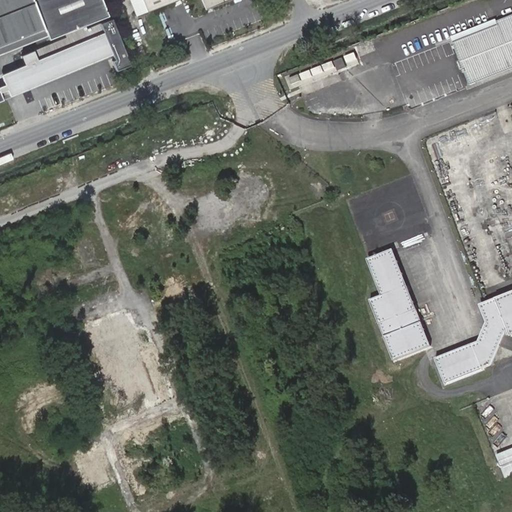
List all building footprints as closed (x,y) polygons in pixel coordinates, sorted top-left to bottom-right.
[(110,14),(104,0),(0,0),(0,48),(48,31),(50,38),(66,32),(67,36),(22,53),(26,65),(32,81),(112,51),(113,54),(115,59),(112,60),(116,70),(131,65),(113,18),(88,28),(86,23),(110,14)] [(134,0),(140,13),(147,10),(142,0),(134,0)] [(142,0),(147,10),(174,0),(205,0),(209,9),(231,0),(142,0)] [(470,84),(511,67),(511,13),(497,20),(499,24),(453,42),(470,84)] [(453,42),(499,24),(497,20),(496,18),(451,36),(453,42)] [(0,48),(0,56),(50,38),(48,31),(0,48)] [(0,92),(1,96),(113,54),(112,51),(32,81),(26,65),(0,75),(0,92)] [(339,71),(348,67),(344,57),(335,61),(339,71)] [(228,204),(259,218),(274,185),(243,171),(228,204)] [(326,197),(333,194),(330,186),(323,189),(326,197)] [(145,249),(175,239),(162,201),(133,210),(145,249)] [(84,271),(101,265),(90,236),(73,243),(84,271)] [(370,296),(396,360),(432,345),(392,248),(367,258),(380,292),(370,296)] [(170,311),(192,304),(184,279),(162,287),(170,311)] [(511,334),(511,291),(484,302),(480,304),(486,321),(479,341),(436,358),(446,383),(491,366),(505,335),(510,333),(511,335),(511,334)] [(159,399),(128,313),(86,327),(118,414),(159,399)] [(35,404),(61,394),(57,382),(27,393),(31,404),(22,408),(29,427),(42,423),(35,404)] [(79,453),(91,488),(112,480),(99,446),(79,453)] [(511,447),(494,455),(504,478),(511,474),(511,447)]
